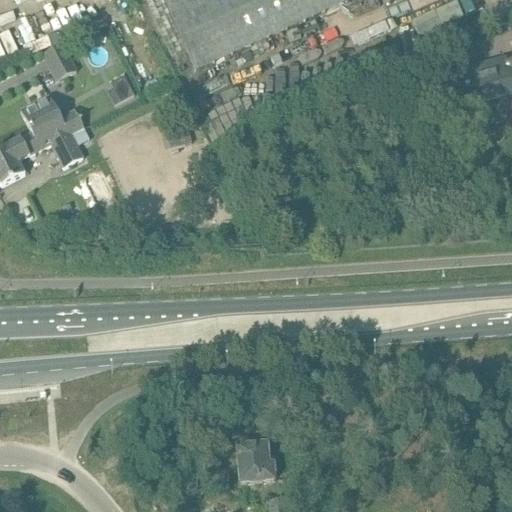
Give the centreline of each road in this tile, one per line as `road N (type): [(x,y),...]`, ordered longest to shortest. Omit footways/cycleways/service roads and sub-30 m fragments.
road 1 (primary): [(0,367),(511,328)]
road 2 (primary): [(511,289),(0,321)]
road 3 (unclassified): [(106,511),(63,469),(0,459)]
